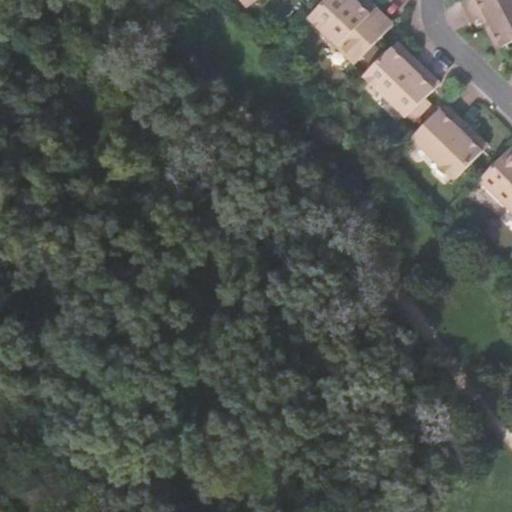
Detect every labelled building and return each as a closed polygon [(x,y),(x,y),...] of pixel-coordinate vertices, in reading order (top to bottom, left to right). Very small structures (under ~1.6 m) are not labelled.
[(328,0),(317,11),(349,40),(351,37),(368,52),(401,19),(382,2),(376,9),(365,0),(328,0)] [(379,0),(365,0),(376,9),(382,2),(379,0)] [(511,0),(469,0),(480,21),(489,16),(495,13),(510,45),(511,43),(511,0)] [(504,48),(510,45),(495,13),(489,16),(504,48)] [(351,37),(349,40),(347,42),(363,57),(368,52),(351,37)] [(429,62),(404,37),(399,42),(425,67),(429,62)] [(399,42),(373,70),(421,116),(438,99),(433,94),(447,79),(429,62),(425,67),(399,42)] [(470,117),(452,99),(421,131),(464,173),(490,146),(465,121),(470,117)] [(465,121),(490,146),(495,141),(470,117),(465,121)] [(511,147),(486,174),(511,198),(511,147)]
